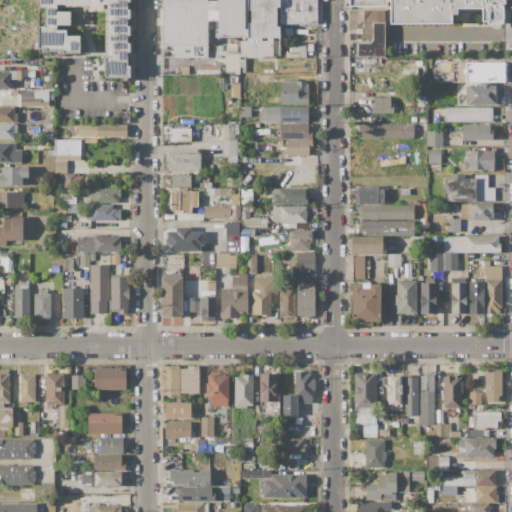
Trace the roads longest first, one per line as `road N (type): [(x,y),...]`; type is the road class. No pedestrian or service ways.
road 1 (residential): [(335,511),(335,0)]
road 2 (residential): [(147,511),(147,0)]
road 3 (residential): [(0,345),(511,345)]
